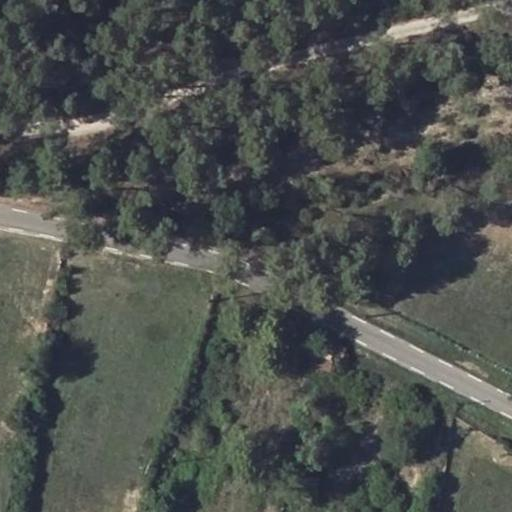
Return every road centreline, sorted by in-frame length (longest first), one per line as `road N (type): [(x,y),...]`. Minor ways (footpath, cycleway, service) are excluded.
road 1 (tertiary): [(0,217),(245,281),(511,406)]
road 2 (residential): [(0,123),(40,130),(85,125),(338,47),(511,4)]
